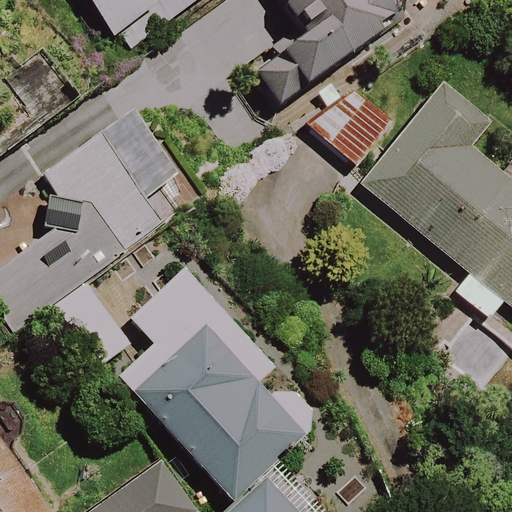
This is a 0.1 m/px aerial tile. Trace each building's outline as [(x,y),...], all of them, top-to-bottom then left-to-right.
[(148,0),(71,0),(102,45),(146,15),(139,6),(148,0)] [(382,0),(255,0),(291,49),(250,79),(277,117),(361,56),(402,27),(382,0)] [(0,143),(31,121),(0,79),(0,143)] [(382,133),(337,94),(299,138),(344,177),(382,133)] [(511,322),(511,198),(511,199),(458,155),(475,134),(430,97),(352,193),(461,281),(446,300),(480,328),(495,309),(511,322)] [(0,345),(40,318),(79,290),(160,233),(138,202),(165,183),(122,121),(0,206),(0,224),(6,233),(23,222),(35,239),(0,263),(0,345)] [(242,383),(258,370),(222,327),(205,342),(183,316),(107,381),(219,511),(222,511),(297,448),(300,446),(305,422),(284,397),(256,400),(242,383)] [(196,511),(198,511),(156,458),(87,511),(196,511)] [(36,511),(0,462),(0,511),(36,511)] [(292,511),(266,481),(229,511),(292,511)]
